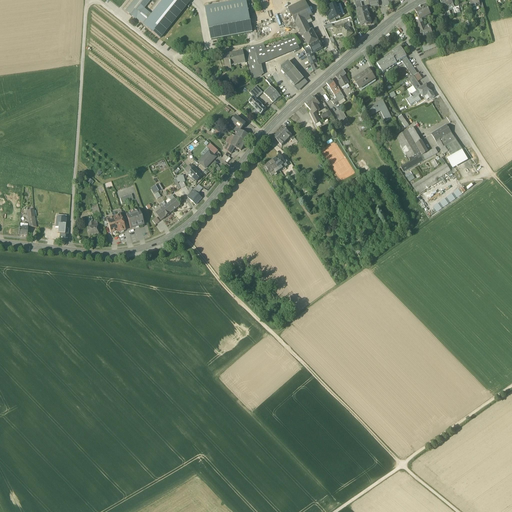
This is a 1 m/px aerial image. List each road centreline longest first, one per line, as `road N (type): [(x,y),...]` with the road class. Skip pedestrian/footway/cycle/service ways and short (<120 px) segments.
road 1 (secondary): [(0,242),(115,253),(164,239),(191,221),(281,115),(393,17)]
road 2 (track): [(179,230),(401,466)]
road 3 (track): [(271,332),(511,162)]
road 4 (track): [(69,250),(85,0)]
road 5 (track): [(263,134),(98,0)]
road 6 (residential): [(492,175),(393,17)]
road 7 (track): [(511,387),(401,466)]
